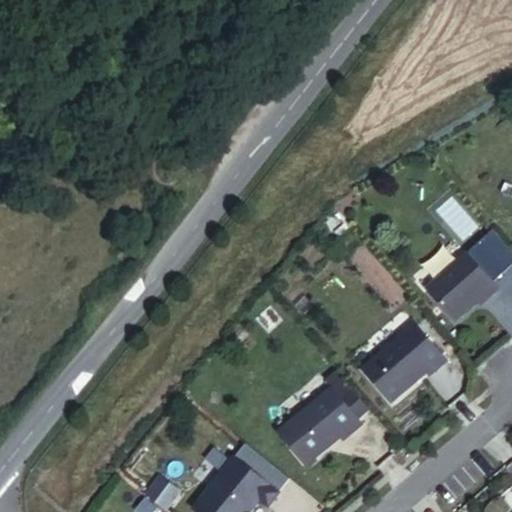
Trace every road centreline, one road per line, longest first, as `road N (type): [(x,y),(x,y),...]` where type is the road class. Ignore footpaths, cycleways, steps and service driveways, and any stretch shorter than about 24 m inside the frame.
road 1 (tertiary): [(192,229),(0,471)]
road 2 (tertiary): [(192,229),(370,0)]
road 3 (residential): [(382,511),(511,402)]
